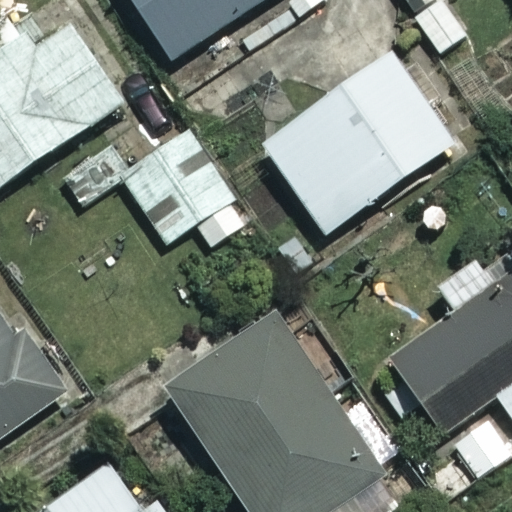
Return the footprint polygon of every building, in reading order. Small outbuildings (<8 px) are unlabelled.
[(125,0),(168,65),(264,0),(125,0)] [(448,0),(440,0),(413,18),(438,56),(471,34),(448,0)] [(29,58),(0,16),(0,187),(117,107),(66,33),(29,58)] [(449,147),(386,59),(259,150),(323,238),(449,147)] [(167,104),(58,177),(81,211),(123,183),(165,247),(196,226),(211,249),(248,225),(167,104)] [(491,405),(511,433),(511,245),(441,297),(455,316),(386,366),(442,441),(491,405)] [(0,440),(57,398),(0,319),(0,440)] [(352,436),(369,425),(347,391),(329,403),(273,321),(163,395),(242,511),(358,511),(389,492),(352,436)] [(424,481),(445,510),(511,461),(511,457),(487,423),(453,448),(459,455),(424,481)] [(157,511),(114,456),(42,511),(157,511)]
